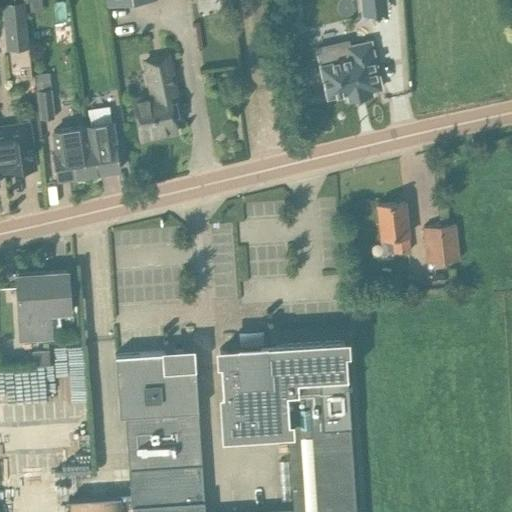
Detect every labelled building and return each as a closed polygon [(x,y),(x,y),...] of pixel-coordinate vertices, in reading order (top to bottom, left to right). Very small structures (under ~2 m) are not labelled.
[(28,0),(13,0),(14,2),(13,2),(20,76),(32,75),(25,1),(28,0)] [(347,40),(317,47),(328,96),(342,92),(347,91),(349,98),(372,92),(371,89),(381,87),(370,40),(348,45),(347,40)] [(133,99),(141,138),(177,131),(172,107),(178,106),(167,55),(145,60),(153,95),(133,99)] [(37,91),(40,119),(55,117),(52,89),(37,91)] [(86,125),(87,133),(88,133),(90,148),(93,147),(95,160),(86,162),(88,173),(120,168),(112,121),(86,125)] [(86,125),(52,130),(55,153),(53,153),(54,159),(57,178),(88,173),(86,162),(95,160),(93,147),(90,148),(88,133),(87,133),(86,125)] [(36,168),(30,126),(0,130),(0,166),(8,165),(9,172),(36,168)] [(409,250),(404,201),(377,204),(380,237),(392,236),(394,252),(409,250)] [(454,221),(423,225),(427,261),(459,257),(454,221)] [(36,327),(37,338),(51,337),(49,311),(70,310),(67,270),(16,273),(19,328),(36,327)] [(222,390),(217,390),(220,435),(288,430),(294,510),(257,511),(493,511),(491,463),(353,472),(347,392),(346,373),(345,360),(344,340),(258,345),(258,338),(245,339),(245,346),(219,348),(220,368),(222,390)] [(0,377),(0,400),(59,398),(59,390),(73,389),(72,375),(81,374),(80,344),(30,347),(32,375),(0,377)] [(203,511),(193,349),(115,354),(119,414),(124,414),(130,511),(203,511)] [(119,511),(119,495),(69,499),(70,511),(119,511)]
